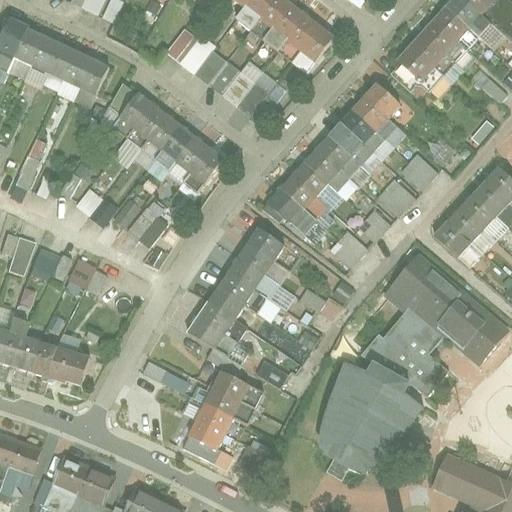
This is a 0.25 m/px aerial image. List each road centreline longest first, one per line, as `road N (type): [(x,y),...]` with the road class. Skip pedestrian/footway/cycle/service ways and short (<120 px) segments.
road 1 (residential): [(84,427),(268,157)]
road 2 (residential): [(268,157),(149,59),(40,0)]
road 3 (residential): [(247,511),(84,427)]
road 4 (residential): [(268,157),(377,35)]
road 5 (residential): [(424,233),(511,128)]
